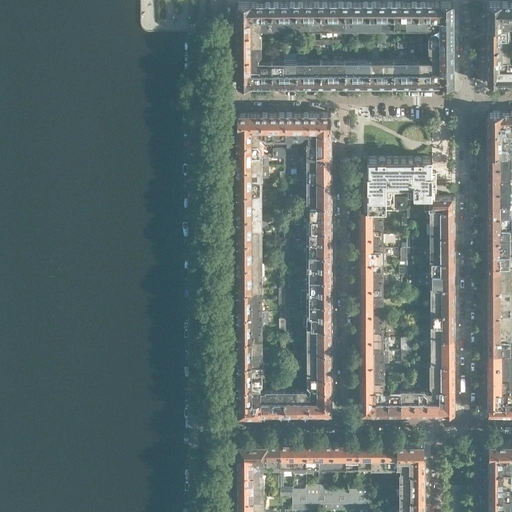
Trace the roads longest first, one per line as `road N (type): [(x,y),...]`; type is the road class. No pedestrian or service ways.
road 1 (residential): [(222,96),(224,423)]
road 2 (residential): [(343,97),(345,423)]
road 3 (residential): [(467,422),(468,97)]
road 4 (residential): [(468,97),(343,97)]
road 5 (residential): [(343,97),(222,96)]
road 6 (residential): [(224,423),(345,423)]
